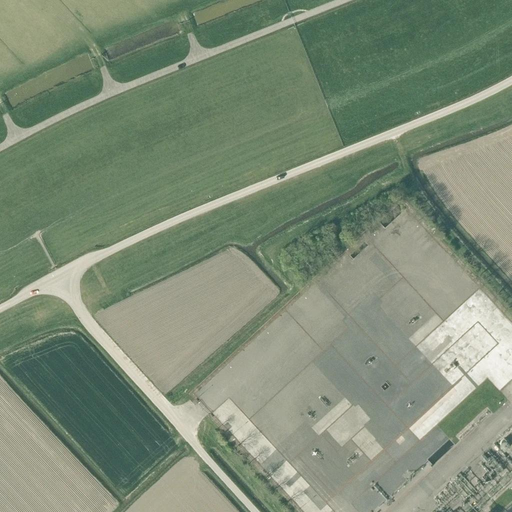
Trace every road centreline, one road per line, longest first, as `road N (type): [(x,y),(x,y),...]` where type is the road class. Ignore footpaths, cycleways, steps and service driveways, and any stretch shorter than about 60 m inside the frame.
road 1 (unclassified): [(57,276),(511,78)]
road 2 (unclassified): [(255,511),(57,276)]
